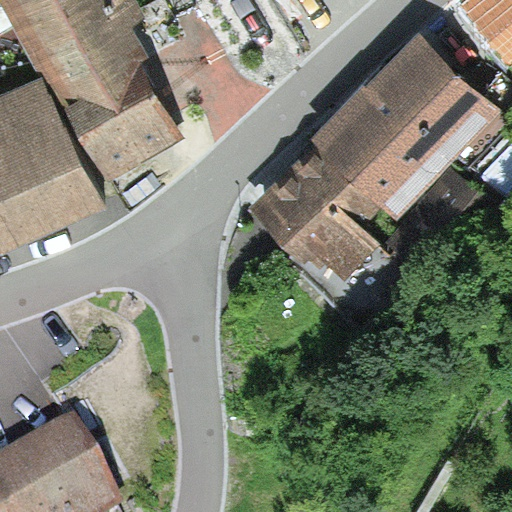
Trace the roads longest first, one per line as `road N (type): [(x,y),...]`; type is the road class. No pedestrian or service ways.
road 1 (residential): [(398,0),(172,218)]
road 2 (residential): [(172,218),(188,259),(194,321),(190,511)]
road 3 (residential): [(172,218),(86,270),(0,297)]
